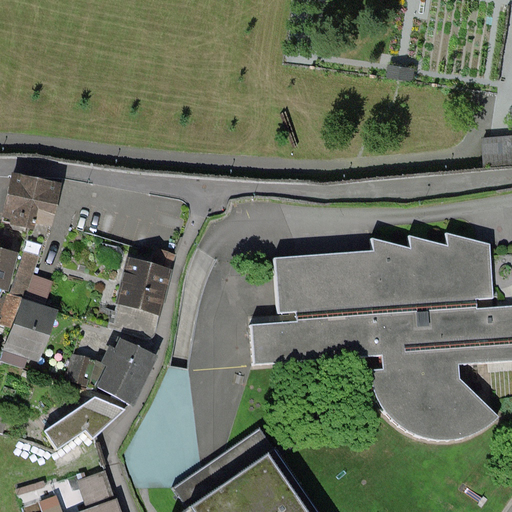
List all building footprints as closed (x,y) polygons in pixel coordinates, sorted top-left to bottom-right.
[(511,136),(485,140),(487,163),(511,160),(511,136)] [(12,177),(1,223),(22,227),(28,229),(22,252),(25,252),(37,255),(47,221),(55,186),(37,183),(12,177)] [(456,380),(455,366),(511,362),(511,305),(493,307),(489,245),(444,235),(445,248),(407,239),(408,250),(369,241),(370,253),(272,260),(277,325),(249,325),(251,368),(380,361),(381,375),(367,376),(383,420),(419,441),(458,442),(498,420),(456,380)] [(0,252),(0,289),(0,290),(5,273),(9,255),(0,252)] [(21,303),(37,255),(25,252),(10,295),(5,294),(2,296),(0,303),(0,324),(11,328),(21,303)] [(150,269),(168,274),(174,258),(157,253),(150,269)] [(126,261),(116,304),(133,308),(132,313),(131,318),(112,313),(107,329),(144,340),(146,339),(149,339),(151,337),(152,335),(168,274),(150,269),(126,261)] [(32,277),(25,299),(43,304),(50,283),(32,277)] [(4,347),(0,359),(0,362),(21,369),(24,358),(13,355),(15,351),(34,357),(43,335),(52,313),(21,303),(11,328),(4,347)] [(150,356),(118,342),(113,352),(108,350),(103,360),(102,364),(71,357),(63,379),(87,385),(92,369),(104,372),(97,387),(110,395),(110,397),(129,405),(141,385),(150,356)] [(123,411),(92,399),(76,410),(42,433),(56,451),(84,433),(90,441),(123,411)] [(316,511),(259,428),(170,489),(185,510),(181,511),(316,511)] [(35,490),(43,511),(120,511),(107,472),(84,479),(83,474),(76,475),(88,511),(59,511),(49,485),(35,490)]
